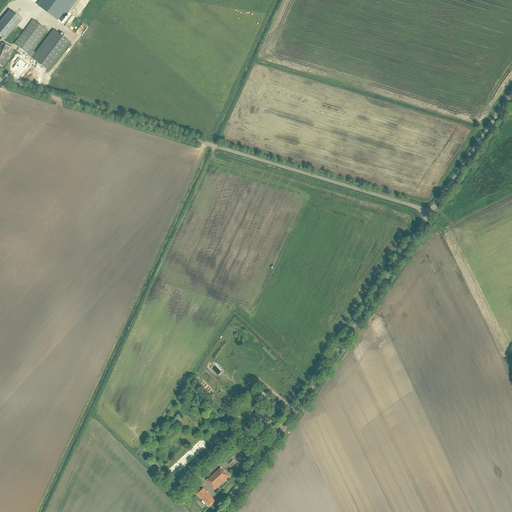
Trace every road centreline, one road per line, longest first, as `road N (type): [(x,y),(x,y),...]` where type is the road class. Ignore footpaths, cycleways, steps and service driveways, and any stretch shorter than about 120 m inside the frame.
road 1 (unclassified): [(428,214),(0,80)]
road 2 (unclassified): [(227,511),(428,214)]
road 3 (unclassified): [(428,214),(511,92)]
